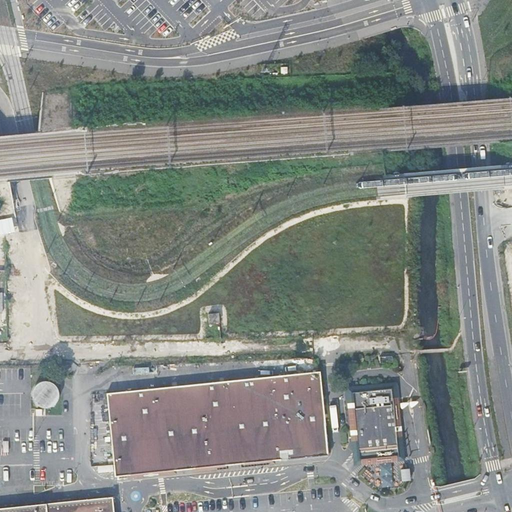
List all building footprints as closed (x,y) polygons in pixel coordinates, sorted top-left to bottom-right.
[(5,219),(0,219),(0,234),(8,233),(14,232),(13,225),(12,218),(5,219)] [(322,311),(222,312),(223,328),(322,327),(322,311)] [(320,371),(257,378),(265,461),(329,455),(320,371)] [(265,461),(257,378),(187,385),(195,468),(265,461)] [(195,468),(187,385),(106,393),(115,477),(195,468)] [(353,391),(359,452),(366,451),(367,462),(402,458),(401,448),(395,387),(353,391)] [(114,511),(113,497),(86,499),(65,502),(34,505),(0,508),(0,511),(114,511)]
